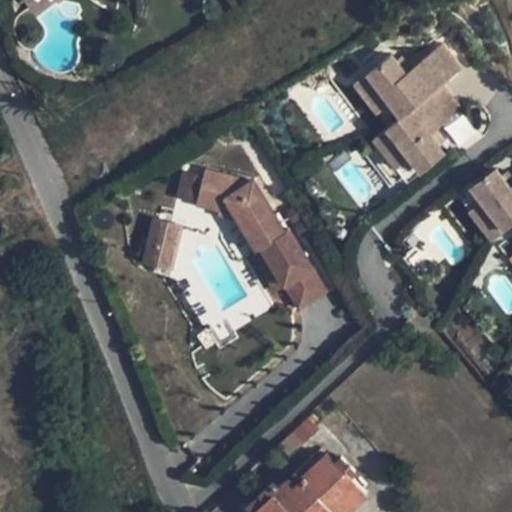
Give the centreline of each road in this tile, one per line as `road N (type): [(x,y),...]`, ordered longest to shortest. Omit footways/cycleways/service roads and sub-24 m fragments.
road 1 (residential): [(178,511),(395,314),(367,258),(384,224),(511,117)]
road 2 (residential): [(178,511),(43,176),(0,97)]
